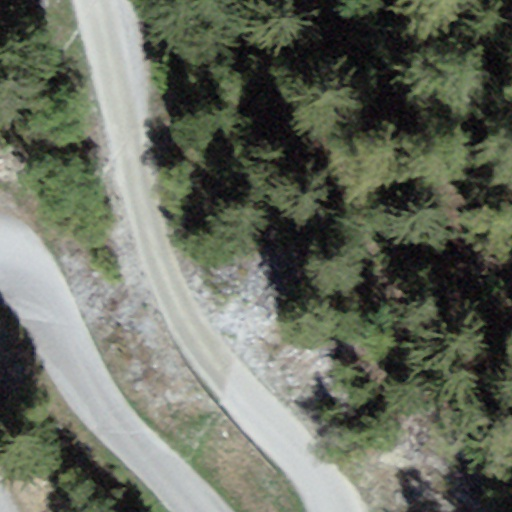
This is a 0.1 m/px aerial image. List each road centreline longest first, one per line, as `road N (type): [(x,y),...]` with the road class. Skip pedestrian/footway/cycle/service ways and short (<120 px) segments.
road 1 (unclassified): [(99,0),(124,90),(133,194),(184,337),(331,511)]
road 2 (unclassified): [(191,511),(74,383),(41,282),(0,260)]
